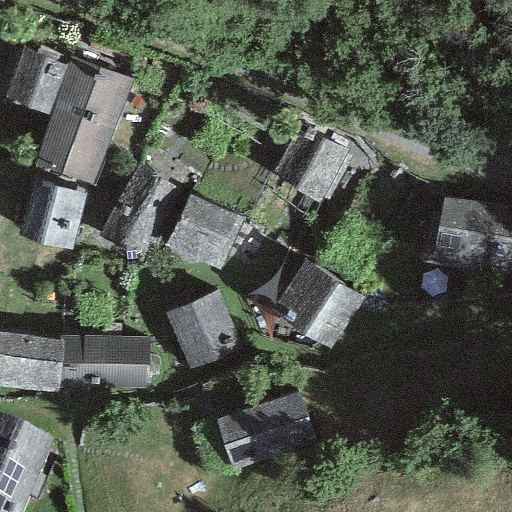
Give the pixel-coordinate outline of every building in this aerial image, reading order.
[(68,61),(23,45),(6,94),(49,109),(30,162),(94,185),(133,75),(71,53),(68,61)] [(347,151),(299,123),(273,168),(320,195),(347,151)] [(182,185),(139,161),(97,235),(140,259),(182,185)] [(86,187),(33,173),(18,229),(71,243),(86,187)] [(244,217),(188,191),(165,240),(220,267),(244,217)] [(511,206),(441,193),(430,255),(511,269),(511,206)] [(364,295),(304,256),(271,307),(331,346),(364,295)] [(215,288),(165,311),(190,367),(240,345),(215,288)] [(62,336),(0,330),(0,383),(57,389),(148,387),(148,336),(62,336)] [(299,391),(215,417),(231,467),(315,440),(299,391)] [(24,511),(52,449),(0,426),(0,511),(24,511)]
